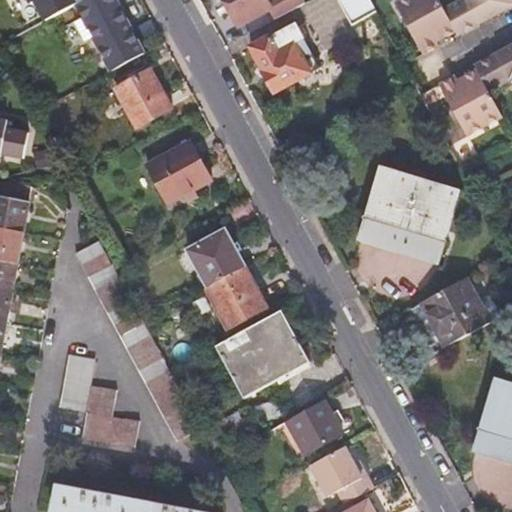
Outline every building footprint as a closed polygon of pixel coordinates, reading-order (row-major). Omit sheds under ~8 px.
[(0,0),(0,22),(7,19),(20,44),(48,29),(32,0),(27,0),(25,2),(24,0),(0,0)] [(119,0),(102,0),(85,9),(92,22),(102,42),(116,67),(146,51),(119,0)] [(273,9),(280,22),(305,9),(300,0),(285,0),(272,7),(267,0),(225,0),(240,27),(273,9)] [(334,0),(353,32),(378,18),(367,0),(334,0)] [(439,50),(462,38),(448,13),(440,0),(411,0),(396,9),(424,58),(439,50)] [(448,13),(462,38),(511,11),(511,0),(471,0),(448,13)] [(102,42),(92,22),(82,28),(92,47),(102,42)] [(302,27),(255,52),(279,97),(326,73),(316,55),(303,62),(296,48),(309,41),(302,27)] [(511,52),(479,70),(482,75),(493,96),(511,85),(511,52)] [(461,81),(457,82),(442,91),(469,141),(507,120),(493,96),(482,75),(463,85),(461,81)] [(155,76),(120,95),(140,134),(176,116),(155,76)] [(6,124),(0,122),(0,154),(1,151),(22,155),(27,131),(6,127),(6,124)] [(188,200),(213,186),(193,148),(148,172),(169,210),(188,200)] [(359,245),(438,272),(464,197),(384,171),(359,245)] [(0,199),(0,231),(23,236),(29,205),(0,199)] [(0,231),(0,264),(17,267),(23,236),(0,231)] [(210,295),(247,275),(226,236),(189,257),(210,295)] [(0,294),(12,297),(17,267),(0,264),(0,294)] [(200,429),(196,422),(173,379),(146,328),(141,319),(120,279),(113,266),(91,278),(178,441),(200,429)] [(210,295),(208,296),(230,336),(269,315),(247,275),(210,295)] [(485,314),(469,285),(423,310),(447,353),(492,328),(485,314)] [(0,294),(0,326),(6,328),(12,297),(0,294)] [(496,308),(485,314),(492,328),(504,322),(496,308)] [(242,398),(245,396),(241,388),(251,382),(256,390),(307,362),(285,319),(218,355),(242,398)] [(59,407),(87,413),(111,417),(116,391),(89,386),(96,353),(71,348),(59,407)] [(307,362),(256,390),(261,399),(312,371),(307,362)] [(245,396),(256,390),(251,382),(241,388),(245,396)] [(474,456),(511,468),(511,387),(496,383),(474,456)] [(245,396),(250,405),(261,399),(256,390),(245,396)] [(245,396),(242,398),(246,407),(250,405),(245,396)] [(329,407),(292,427),(310,461),(348,440),(329,407)] [(139,423),(111,417),(87,413),(82,438),(134,448),(139,423)] [(347,455),(310,475),(326,505),(336,500),(342,511),(345,511),(365,502),(375,496),(368,483),(364,485),(359,477),(347,455)] [(363,474),(359,477),(364,485),(368,483),(363,474)] [(192,511),(58,485),(52,511),(192,511)] [(370,511),(365,502),(345,511),(370,511)]
